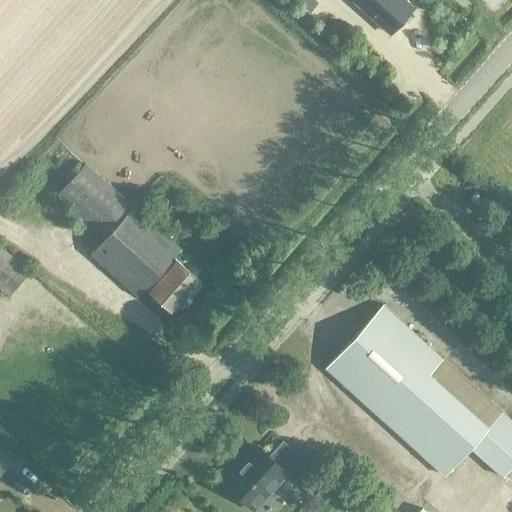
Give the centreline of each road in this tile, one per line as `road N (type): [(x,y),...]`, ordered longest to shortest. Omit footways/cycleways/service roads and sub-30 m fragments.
road 1 (tertiary): [(103,511),(403,174)]
road 2 (tertiary): [(403,174),(511,51)]
road 3 (unclassified): [(511,269),(403,174)]
